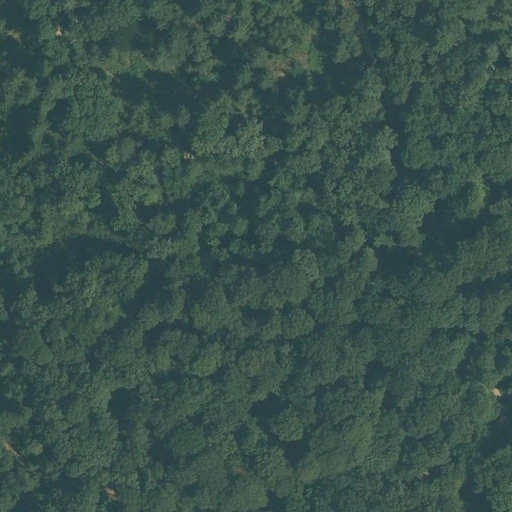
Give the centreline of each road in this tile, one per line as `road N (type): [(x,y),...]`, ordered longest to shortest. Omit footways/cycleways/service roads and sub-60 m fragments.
road 1 (track): [(503,409),(437,234),(356,217),(270,160),(206,154),(146,167),(132,159),(101,132),(43,0)]
road 2 (track): [(437,234),(351,0)]
road 3 (track): [(91,511),(226,488),(263,494),(293,511)]
road 4 (track): [(143,0),(0,68)]
road 5 (track): [(511,82),(417,0)]
